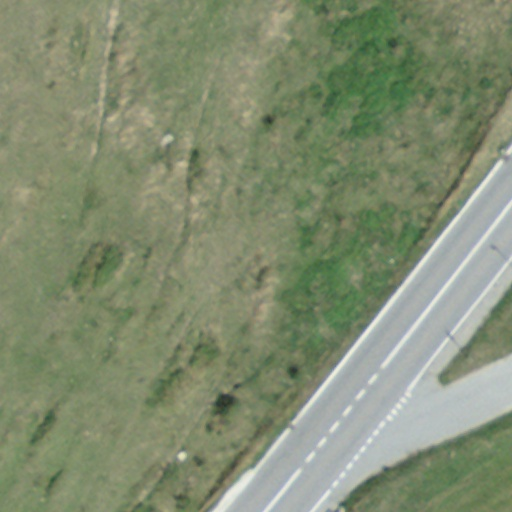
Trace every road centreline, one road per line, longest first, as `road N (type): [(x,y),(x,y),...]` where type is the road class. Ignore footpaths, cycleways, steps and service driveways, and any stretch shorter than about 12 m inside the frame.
road 1 (primary): [(511,202),(275,511)]
road 2 (track): [(322,453),(511,379)]
